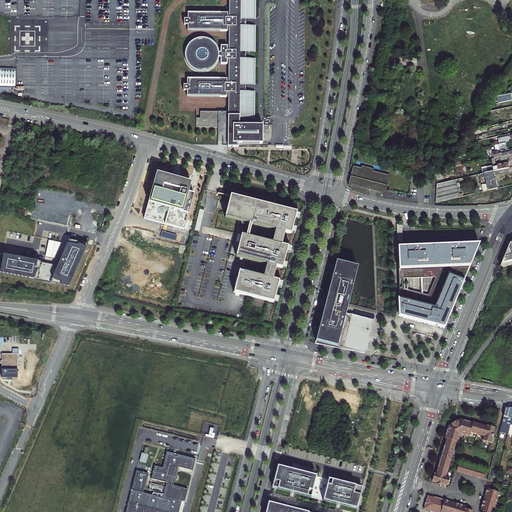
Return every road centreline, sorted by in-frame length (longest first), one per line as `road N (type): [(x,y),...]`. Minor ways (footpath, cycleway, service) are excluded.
road 1 (secondary): [(73,320),(272,357)]
road 2 (secondary): [(274,348),(77,311)]
road 3 (residential): [(336,195),(370,0)]
road 4 (residential): [(346,0),(315,189)]
road 5 (secondary): [(511,213),(493,236),(435,380)]
road 6 (unclassified): [(77,311),(148,141)]
road 7 (unclassified): [(0,486),(73,320)]
road 8 (secondary): [(445,382),(511,220)]
road 9 (tertiary): [(148,141),(315,189)]
road 10 (residential): [(315,189),(274,348)]
road 11 (residential): [(297,353),(336,195)]
road 12 (tertiary): [(511,209),(433,213),(351,199)]
road 13 (residential): [(272,357),(233,511)]
road 14 (residential): [(257,511),(295,363)]
road 15 (secondary): [(435,380),(297,353)]
road 16 (secondary): [(295,363),(430,390)]
road 17 (secondary): [(430,390),(391,511)]
